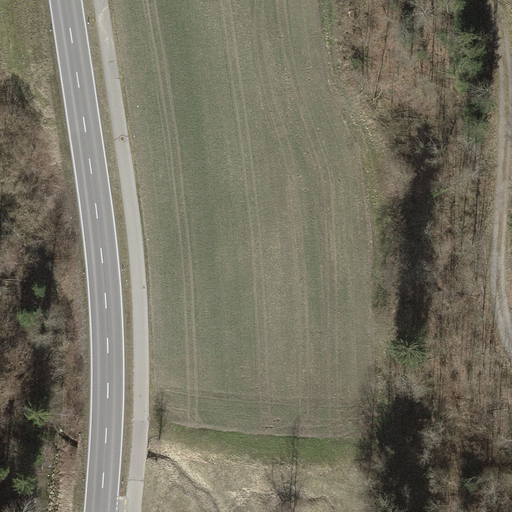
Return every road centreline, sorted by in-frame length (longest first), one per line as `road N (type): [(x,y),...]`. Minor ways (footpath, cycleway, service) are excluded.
road 1 (tertiary): [(100,511),(106,307),(66,0)]
road 2 (track): [(489,0),(508,104),(499,255),(511,342)]
